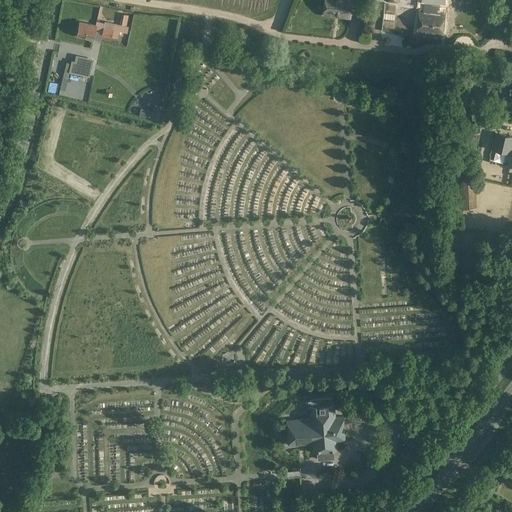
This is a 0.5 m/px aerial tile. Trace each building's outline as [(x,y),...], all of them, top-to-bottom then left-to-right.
[(351,0),(325,0),(324,14),(350,17),(351,0)] [(419,9),(417,31),(442,34),(444,12),(443,12),(443,0),(421,0),(421,5),(424,5),(424,10),(419,9)] [(102,34),(102,35),(112,37),(118,39),(120,31),(127,33),(128,26),(127,25),(129,15),(122,13),(120,24),(105,21),(104,22),(105,22),(105,23),(103,30),(102,34)] [(80,22),(77,35),(85,37),(85,38),(93,40),(95,33),(102,34),(103,30),(105,23),(97,21),(96,25),(80,22)] [(71,63),(69,71),(70,72),(89,76),(92,65),(74,61),(72,61),(71,63)] [(501,82),(501,94),(511,93),(511,79),(501,80),(501,82)] [(141,109),(140,115),(159,120),(162,108),(155,106),(154,112),(141,109)] [(491,148),(492,149),(511,153),(511,149),(511,135),(494,131),(491,148)] [(473,134),(454,135),(455,146),(473,145),(473,134)] [(475,168),(460,169),(462,206),(477,206),(475,168)] [(455,234),(444,234),(445,260),(456,260),(455,234)] [(311,419),(287,421),(288,445),(313,443),(313,451),(319,451),(320,451),(321,460),(332,459),(331,450),(337,450),(337,441),(345,441),(343,417),(335,417),(334,409),(334,404),(333,404),(331,404),(331,398),(332,398),(332,397),(311,399),(312,399),(313,406),(311,406),(310,406),(311,410),(311,419)]
